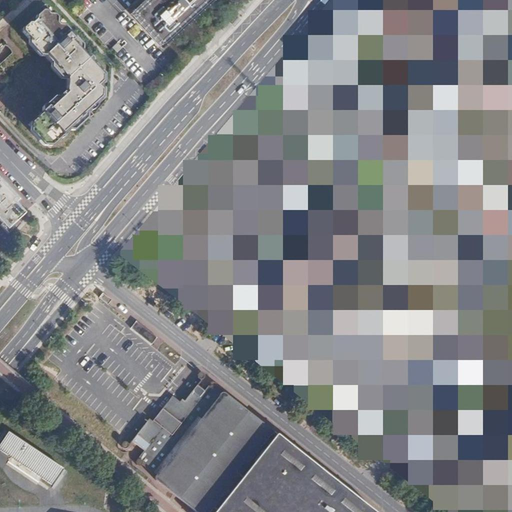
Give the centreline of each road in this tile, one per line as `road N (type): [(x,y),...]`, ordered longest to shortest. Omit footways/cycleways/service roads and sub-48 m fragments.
road 1 (unclassified): [(398,511),(85,264)]
road 2 (secondary): [(85,264),(289,35)]
road 3 (secondary): [(281,0),(131,169)]
road 4 (secondary): [(0,368),(85,264)]
road 5 (residential): [(131,169),(81,196),(56,194),(23,174)]
